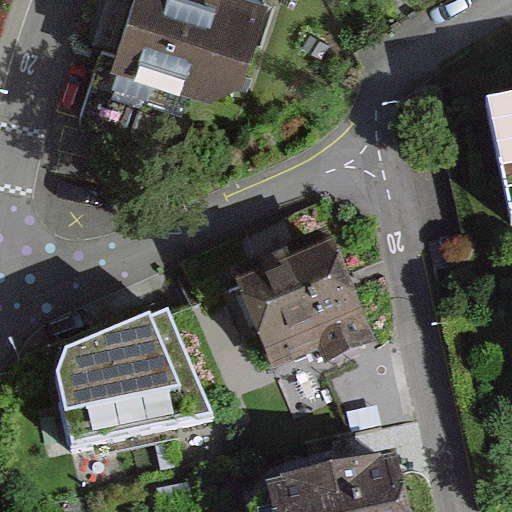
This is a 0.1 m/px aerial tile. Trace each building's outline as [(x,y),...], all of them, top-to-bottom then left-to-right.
[(144,0),(129,60),(101,52),(82,125),(177,150),(195,81),(248,95),(272,0),(144,0)] [(477,230),(511,223),(511,103),(455,115),(477,230)] [(207,286),(236,375),(326,346),(331,361),(374,347),(342,244),(207,286)] [(63,448),(208,408),(168,301),(70,346),(58,365),(63,448)] [(414,511),(404,458),(280,482),(285,511),(414,511)]
